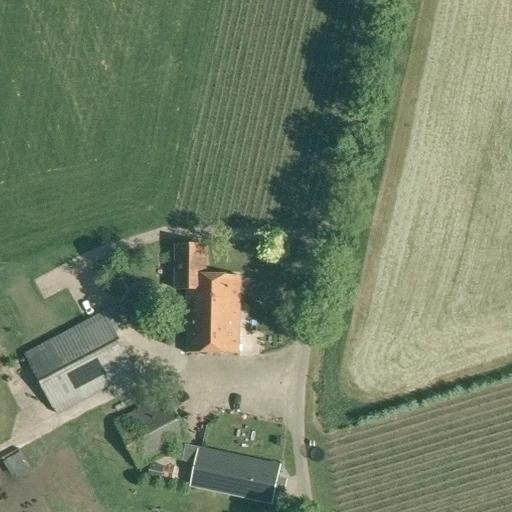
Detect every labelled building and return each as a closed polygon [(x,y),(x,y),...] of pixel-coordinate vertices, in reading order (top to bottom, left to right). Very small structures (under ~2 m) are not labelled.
[(239,354),(240,276),(205,276),(205,246),(177,246),(176,277),(188,277),(187,353),(239,354)] [(119,305),(25,355),(37,377),(56,413),(136,371),(115,331),(129,324),(119,305)] [(139,468),(189,442),(166,396),(115,422),(139,468)] [(253,445),(278,450),(285,417),(212,403),(207,427),(255,436),(253,445)] [(271,503),(279,466),(187,446),(184,461),(196,464),(191,486),(271,503)] [(7,455),(15,475),(33,468),(25,448),(7,455)] [(192,468),(181,466),(178,481),(189,483),(192,468)]
